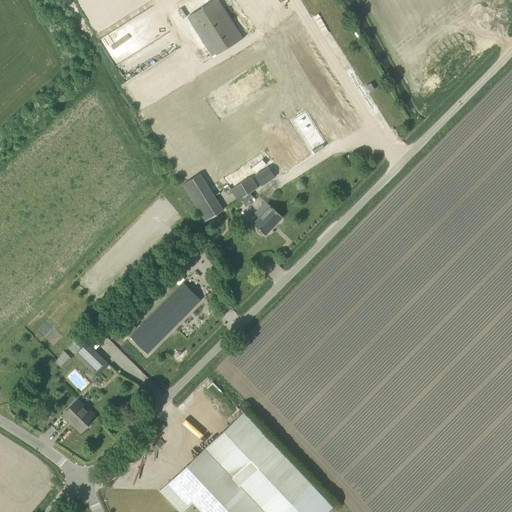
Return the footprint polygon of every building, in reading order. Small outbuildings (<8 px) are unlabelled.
[(80,0),(96,29),(148,0),(80,0)] [(187,17),(280,164),(285,172),(315,154),(313,151),(323,145),(325,147),(365,122),(287,0),(214,0),(187,17)] [(158,38),(115,66),(125,82),(169,54),(158,38)] [(342,53),(337,56),(340,61),(345,57),(342,53)] [(257,171),(268,167),(266,162),(255,166),(257,171)] [(237,201),(241,199),(250,193),(259,188),(254,180),(251,175),(230,189),(237,201)] [(197,207),(200,212),(206,221),(223,210),(217,202),(214,196),(197,207)] [(254,213),(258,217),(253,223),(257,227),(257,230),(261,233),(263,233),(265,235),(282,217),(265,201),(254,213)] [(185,284),(184,283),(130,337),(147,353),(200,299),(197,302),(181,287),(185,284)] [(75,352),(82,344),(75,338),(68,346),(75,352)] [(106,362),(87,342),(75,354),(95,373),(106,362)] [(95,417),(78,400),(64,414),(75,425),(74,426),(81,432),(95,417)] [(327,511),(333,507),(319,492),(318,493),(311,486),(242,413),(160,490),(180,511),(181,511),(192,502),(201,511),(327,511)]
